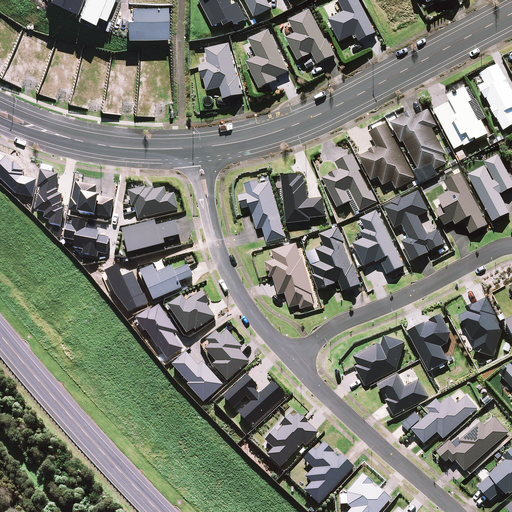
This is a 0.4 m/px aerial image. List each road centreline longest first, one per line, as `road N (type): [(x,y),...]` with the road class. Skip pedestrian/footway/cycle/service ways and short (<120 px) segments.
road 1 (tertiary): [(199,149),(296,125),(511,13)]
road 2 (residential): [(290,353),(484,255),(511,250)]
road 3 (primary): [(161,511),(0,333)]
road 4 (residential): [(449,511),(290,353)]
road 5 (tertiary): [(0,112),(102,145),(199,149)]
road 6 (residential): [(290,353),(241,289),(210,227)]
